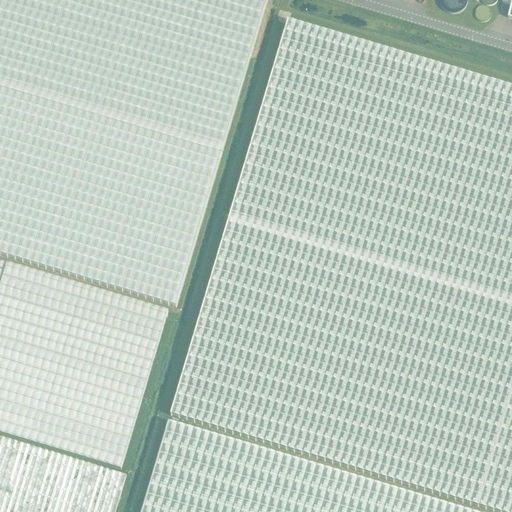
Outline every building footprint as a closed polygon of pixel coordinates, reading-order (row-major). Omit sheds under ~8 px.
[(0,0),(0,87),(222,154),(267,0),(0,0)] [(511,20),(511,0),(503,0),(502,4),(511,7),(508,19),(511,20)] [(494,511),(511,511),(511,88),(288,22),(171,416),(494,511)] [(0,255),(176,308),(222,154),(0,87),(0,255)] [(0,434),(121,471),(168,312),(6,264),(0,262),(0,434)] [(468,511),(168,423),(142,511),(468,511)] [(115,511),(126,477),(0,437),(0,511),(115,511)]
